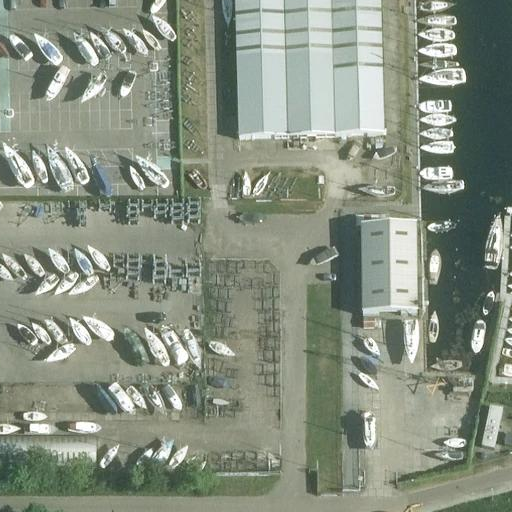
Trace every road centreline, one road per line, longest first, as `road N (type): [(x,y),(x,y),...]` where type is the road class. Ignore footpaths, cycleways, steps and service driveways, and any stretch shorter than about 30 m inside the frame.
road 1 (residential): [(0,505),(309,511)]
road 2 (residential): [(319,511),(411,502),(511,474)]
